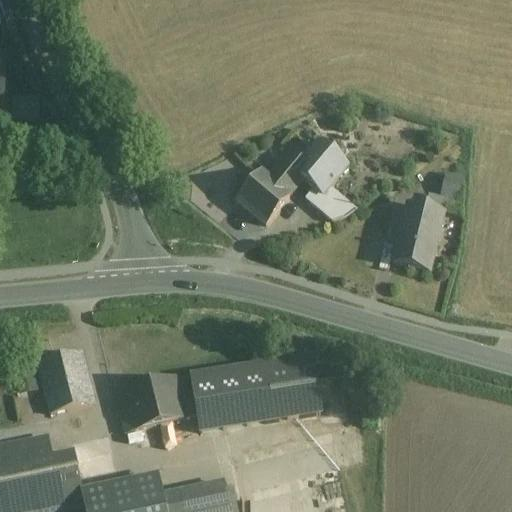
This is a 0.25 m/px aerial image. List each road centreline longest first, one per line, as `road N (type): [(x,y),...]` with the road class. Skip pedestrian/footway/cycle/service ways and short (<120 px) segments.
road 1 (tertiary): [(511,364),(271,295),(209,283),(144,283)]
road 2 (tertiary): [(144,283),(116,183),(26,0)]
road 3 (tertiary): [(0,296),(144,283)]
